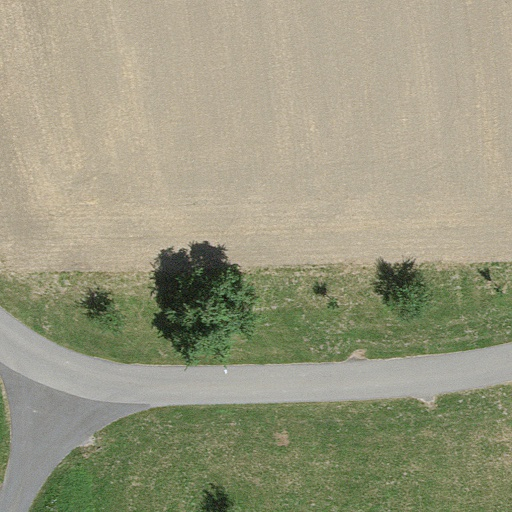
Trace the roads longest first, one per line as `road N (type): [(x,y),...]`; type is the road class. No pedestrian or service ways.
road 1 (unclassified): [(511,359),(372,378),(233,384),(148,384),(59,368)]
road 2 (unclassified): [(59,368),(10,511)]
